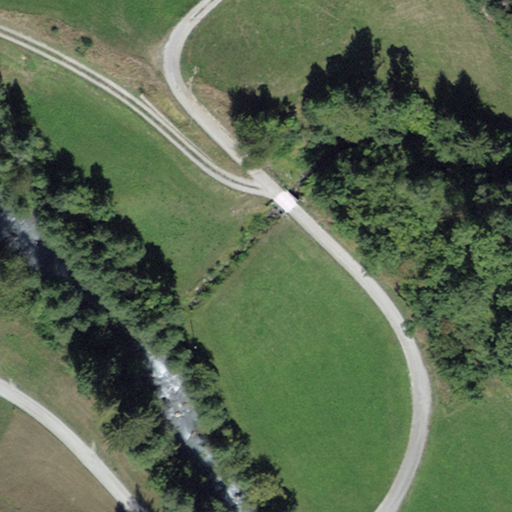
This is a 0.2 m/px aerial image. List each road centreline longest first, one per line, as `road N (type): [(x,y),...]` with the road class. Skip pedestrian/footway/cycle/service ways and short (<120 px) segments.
road 1 (track): [(215,0),(170,51),(177,93),(365,284),(408,348),(422,419),(387,511)]
road 2 (track): [(0,388),(79,449),(132,511)]
